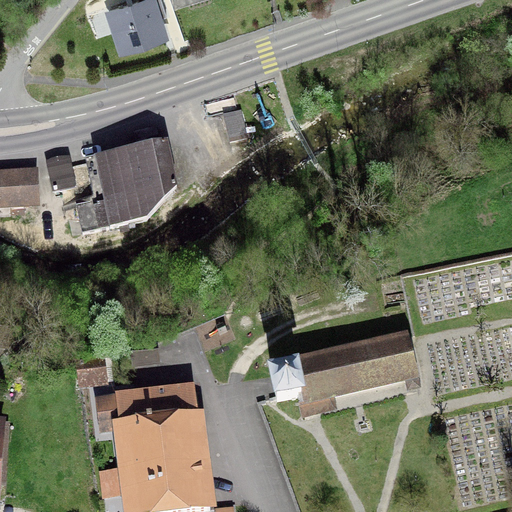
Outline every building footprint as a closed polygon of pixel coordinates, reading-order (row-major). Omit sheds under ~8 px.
[(123,49),(163,35),(157,18),(165,15),(160,0),(139,0),(139,1),(110,10),(123,49)] [(240,112),(223,116),(230,143),(247,139),(240,112)] [(110,160),(87,165),(95,205),(77,209),(83,235),(146,221),(175,189),(166,143),(109,156),(110,160)] [(71,168),(49,173),(54,193),(75,188),(71,168)] [(35,172),(0,174),(0,207),(37,205),(35,172)] [(0,347),(7,348),(10,328),(0,326),(0,347)] [(298,398),(300,406),(417,378),(407,338),(291,364),(292,372),(272,377),(277,402),(298,398)] [(79,385),(106,382),(103,358),(76,361),(79,385)] [(196,416),(193,389),(118,398),(118,399),(97,402),(101,433),(119,430),(129,511),(199,511),(210,511),(203,458),(205,458),(201,421),(199,421),(198,416),(196,416)]
